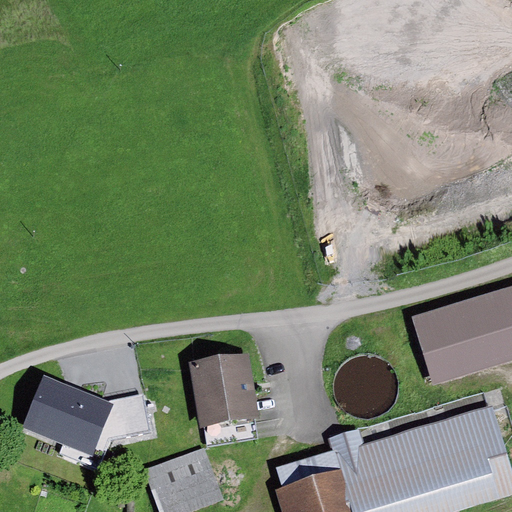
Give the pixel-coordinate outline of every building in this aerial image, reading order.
[(511,296),(418,327),(440,396),(511,372),(511,296)] [(248,358),(189,368),(201,432),(260,421),(248,358)] [(109,404),(42,378),(21,432),(63,449),(59,458),(98,474),(108,448),(156,437),(146,396),(109,404)] [(337,460),(282,476),(288,496),(277,500),(281,511),(485,511),(511,504),(511,459),(497,409),(370,447),(366,434),(332,444),(337,460)] [(203,456),(145,481),(158,511),(221,511),(226,510),(203,456)]
